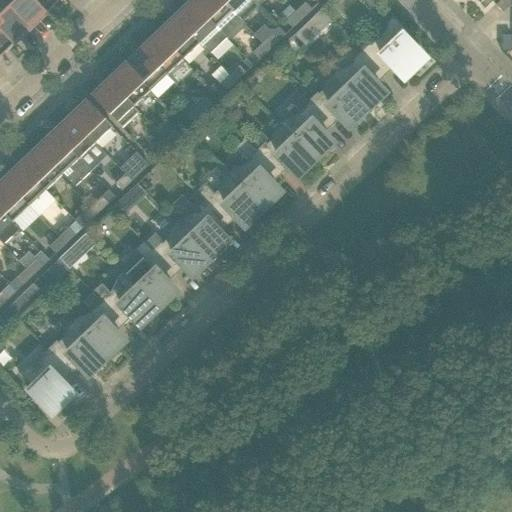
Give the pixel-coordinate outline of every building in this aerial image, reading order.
[(46,0),(0,0),(30,29),(53,7),(46,0)] [(0,0),(0,44),(6,51),(30,29),(0,0)] [(220,0),(193,0),(191,2),(226,38),(225,39),(231,40),(243,29),(242,22),(220,0)] [(220,0),(242,22),(258,7),(251,0),(220,0)] [(474,0),(484,10),(494,0),(474,0)] [(501,0),(495,5),(503,12),(510,6),(510,0),(501,0)] [(226,38),(191,2),(175,18),(209,54),(225,39),(226,38)] [(295,12),(302,19),(311,10),(305,3),(295,12)] [(302,19),(295,12),(285,21),(292,28),(302,19)] [(319,13),(310,21),(321,32),(330,24),(319,13)] [(369,43),(360,52),(384,77),(392,69),(394,71),(401,78),(405,74),(423,57),(404,37),(409,33),(393,16),(388,21),(384,31),(380,36),(371,45),(369,43)] [(175,18),(158,33),(183,60),(199,44),(200,44),(175,18)] [(183,60),(158,33),(142,49),(167,75),(183,60)] [(262,43),(269,50),(278,41),(272,34),(262,43)] [(269,50),(262,43),(252,53),(259,60),(269,50)] [(167,75),(142,49),(125,65),(150,91),(167,75)] [(336,70),(331,74),(366,111),(379,98),(384,94),(378,87),(375,85),(384,77),(360,52),(350,61),(352,62),(347,66),(336,70)] [(150,91),(125,65),(109,81),(134,107),(150,91)] [(239,66),(229,75),(236,82),(245,73),(239,66)] [(317,93),(308,102),(331,127),(337,121),(340,119),(342,121),(349,128),(353,124),(366,111),(331,74),(327,79),(322,89),(318,94),(317,93)] [(236,82),(229,75),(219,84),(226,91),(236,82)] [(252,80),(245,87),(255,97),(262,90),(252,80)] [(134,107),(109,81),(92,97),(121,128),(138,112),(133,107),(134,107)] [(284,120),(279,124),(314,161),(327,148),(332,144),(325,137),(323,135),(327,130),(331,127),(308,102),(301,95),(291,103),(298,111),(300,112),(295,115),(284,120)] [(196,106),(203,113),(212,104),(206,97),(196,106)] [(70,117),(95,144),(112,127),(87,101),(70,117)] [(203,113),(196,106),(186,116),(193,123),(203,113)] [(219,114),(210,122),(221,135),(230,127),(219,114)] [(95,144),(70,117),(54,133),(79,159),(95,144)] [(256,151),(255,151),(279,176),(285,171),(288,168),(290,171),(296,177),(301,173),(314,161),(279,124),(275,129),(270,139),(266,144),(265,142),(256,151)] [(173,129),(163,138),(170,145),(179,136),(173,129)] [(37,149),(62,175),(74,187),(91,171),(79,159),(54,133),(37,149)] [(170,145),(163,138),(153,147),(160,154),(170,145)] [(37,149),(21,164),(46,191),(62,175),(37,149)] [(232,170),(227,173),(262,210),(275,198),(280,193),(273,187),(271,184),(274,181),(279,176),(255,151),(246,160),(248,162),(243,165),(232,170)] [(131,181),(141,172),(148,165),(136,153),(119,169),(125,174),(131,181)] [(174,158),(168,164),(176,172),(182,166),(174,158)] [(21,164),(4,180),(29,206),(39,217),(55,201),(46,191),(21,164)] [(205,184),(195,192),(227,226),(232,221),(236,218),(238,220),(244,227),(249,223),(262,210),(227,173),(223,178),(218,189),(214,194),(213,192),(205,184)] [(131,181),(125,174),(115,184),(121,191),(131,181)] [(29,206),(4,180),(0,184),(0,208),(13,222),(29,206)] [(180,219),(175,223),(210,260),(223,247),(228,243),(221,236),(219,234),(222,231),(227,226),(195,192),(186,202),(194,210),(196,211),(191,215),(180,219)] [(101,197),(92,206),(98,213),(108,204),(101,197)] [(121,198),(110,208),(120,218),(131,209),(121,198)] [(98,213),(92,206),(82,215),(88,222),(98,213)] [(0,241),(3,245),(19,229),(13,222),(0,208),(0,241)] [(155,233),(144,244),(175,276),(180,271),(183,268),(186,270),(192,277),(197,272),(210,260),(175,223),(171,228),(165,238),(162,243),(161,242),(161,239),(155,233)] [(59,237),(65,244),(75,235),(68,228),(59,237)] [(85,234),(75,243),(85,253),(95,244),(85,234)] [(65,244),(59,237),(49,247),(55,254),(65,244)] [(139,257),(123,273),(158,310),(171,297),(175,293),(169,286),(167,283),(169,281),(175,276),(144,244),(143,242),(134,251),(139,257)] [(35,260),(26,269),(32,276),(42,267),(35,260)] [(26,269),(16,278),(22,285),(32,276),(26,269)] [(102,284),(92,293),(123,325),(127,321),(131,317),(134,320),(140,326),(145,322),(158,310),(123,273),(119,278),(113,288),(110,293),(108,291),(102,284)] [(53,290),(45,282),(38,288),(46,296),(53,290)] [(22,295),(31,304),(42,294),(33,284),(22,295)] [(1,292),(0,293),(0,306),(8,299),(9,298),(2,291),(1,292)] [(76,319),(71,322),(106,359),(119,347),(123,342),(117,336),(115,333),(117,331),(123,325),(92,293),(83,302),(90,309),(91,311),(86,314),(76,319)] [(0,314),(0,317),(5,322),(10,322),(16,317),(7,308),(0,314)] [(56,341),(47,350),(71,375),(75,371),(79,367),(82,369),(88,376),(93,372),(106,359),(71,322),(67,327),(61,338),(58,343),(56,341)] [(24,368),(18,373),(33,388),(29,392),(29,393),(49,413),(67,396),(71,392),(65,385),(62,383),(71,375),(47,350),(38,359),(39,360),(35,364),(24,368)]
